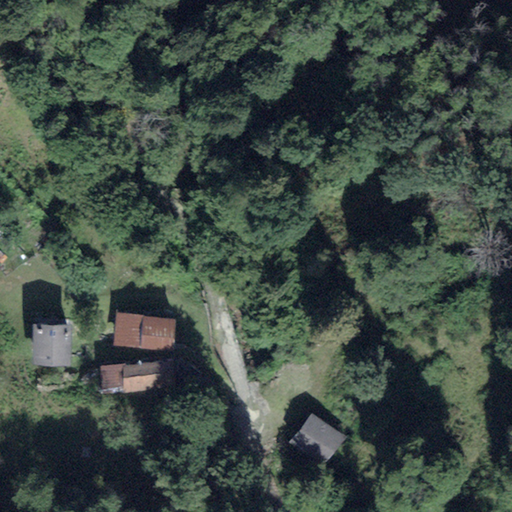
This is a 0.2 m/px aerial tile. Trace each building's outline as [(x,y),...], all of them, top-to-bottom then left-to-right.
[(173,346),(173,313),(116,308),(113,341),(173,346)] [(70,360),(71,317),(32,317),(33,359),(70,360)] [(175,384),(171,355),(125,361),(125,358),(100,362),(100,391),(123,388),(124,390),(175,384)] [(323,463),(346,434),(311,409),(289,439),(323,463)] [(274,494),(298,481),(280,452),(258,466),(274,494)]
